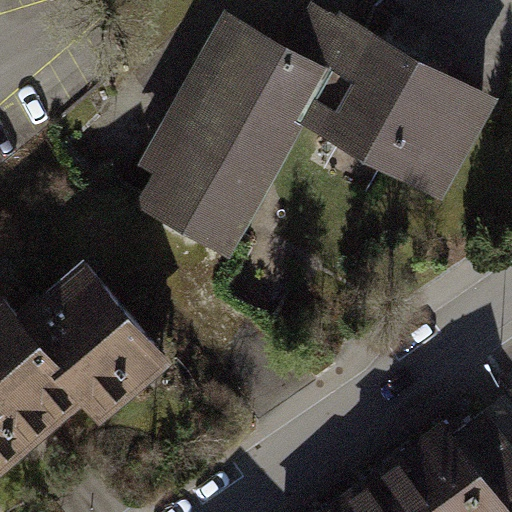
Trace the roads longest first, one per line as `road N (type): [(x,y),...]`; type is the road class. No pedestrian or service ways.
road 1 (residential): [(216,511),(358,414),(511,291)]
road 2 (unknown): [(511,37),(308,0)]
